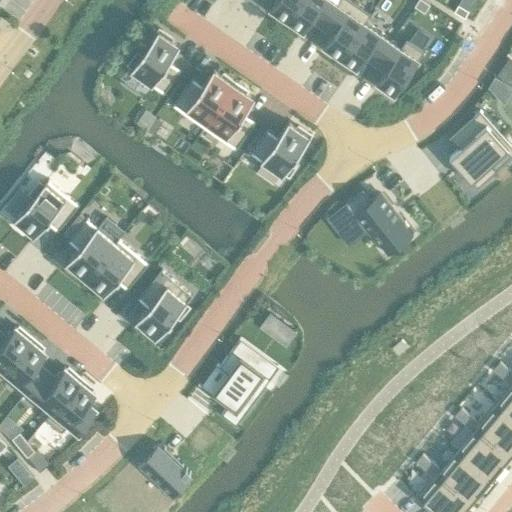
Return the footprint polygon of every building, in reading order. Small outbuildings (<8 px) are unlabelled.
[(275,0),(271,7),(275,10),(273,12),(286,21),(300,0),(275,0)] [(300,0),(286,21),(299,29),(300,27),(304,30),(312,19),(322,26),(338,2),(334,0),(300,0)] [(425,13),(430,4),(423,0),(418,0),(414,6),(425,13)] [(338,2),(322,26),(332,33),(324,44),(328,47),(326,49),(339,58),(365,21),(338,2)] [(459,4),(454,11),(464,17),(469,10),(459,4)] [(365,21),(339,58),(352,66),(354,64),(357,67),(365,56),(375,63),(391,39),(365,21)] [(137,52),(129,64),(133,67),(131,69),(132,70),(132,69),(164,91),(163,91),(164,92),(181,68),(180,68),(179,68),(169,61),(180,45),(179,44),(172,39),(173,37),(160,28),(141,54),(137,52)] [(391,39),(375,63),(385,70),(377,81),(381,84),(380,86),(394,95),(425,50),(407,38),(401,46),(391,39)] [(192,76),(173,104),(174,104),(205,125),(236,81),(224,72),(222,74),(215,69),(214,68),(203,84),(193,77),(192,76)] [(236,81),(205,125),(235,146),(235,147),(236,147),(255,120),(254,119),(254,120),(244,113),(255,97),(254,96),(246,91),(248,89),(236,81)] [(511,144),(479,108),(449,136),(458,147),(449,155),(477,186),(511,154),(511,144)] [(267,128),(250,151),(251,152),(252,152),(283,173),(282,174),(283,174),(285,172),(289,175),(298,163),(294,160),(312,134),(299,124),(297,126),(290,121),(289,120),(277,136),(268,129),(267,128)] [(34,195),(13,220),(26,230),(27,228),(34,234),(35,235),(48,220),(57,228),(57,229),(58,229),(79,204),(78,203),(49,179),(48,178),(43,183),(40,180),(30,192),(34,195)] [(364,192),(331,218),(338,228),(350,219),(353,223),(360,217),(387,252),(413,232),(382,192),(371,201),(364,192)] [(79,246),(66,261),(67,262),(75,268),(73,270),(84,279),(116,241),(115,240),(87,217),(88,217),(87,216),(69,238),(70,239),(79,246)] [(116,241),(84,279),(95,288),(97,287),(104,292),(104,293),(105,294),(117,279),(126,286),(126,287),(127,287),(149,262),(148,261),(147,261),(119,237),(120,237),(119,236),(115,240),(116,241)] [(149,305),(136,320),(137,321),(137,320),(144,326),(143,328),(155,338),(176,314),(180,317),(190,306),(186,302),(187,300),(186,300),(157,276),(157,275),(156,274),(156,275),(138,296),(139,297),(149,305)] [(257,317),(249,326),(257,333),(265,323),(257,317)] [(0,330),(0,368),(1,370),(30,335),(18,325),(16,327),(13,324),(4,334),(0,330)] [(30,335),(1,370),(26,390),(45,368),(35,360),(44,350),(41,347),(42,345),(30,335)] [(230,373),(214,395),(229,406),(223,414),(237,424),(271,377),(232,348),(220,366),(230,373)] [(501,361),(495,369),(502,375),(509,368),(501,361)] [(45,368),(26,390),(50,410),(51,411),(80,377),(68,367),(66,369),(63,366),(54,376),(45,368)] [(511,370),(509,368),(502,375),(509,381),(511,378),(511,370)] [(50,410),(44,418),(60,432),(67,424),(76,433),(95,410),(85,402),(94,392),(90,389),(92,387),(80,377),(51,411),(50,410)] [(511,385),(497,403),(511,416),(511,385)] [(511,416),(497,403),(478,427),(511,454),(511,453),(511,416)] [(463,407),(456,415),(464,421),(470,414),(463,407)] [(470,414),(464,421),(471,427),(474,423),(477,420),(470,414)] [(478,427),(459,449),(492,477),(511,454),(478,427)] [(18,432),(11,438),(18,447),(26,441),(18,432)] [(26,441),(18,447),(26,456),(34,450),(26,441)] [(140,463),(140,462),(138,464),(141,467),(141,468),(141,469),(142,467),(167,491),(166,492),(167,493),(168,492),(173,496),(174,495),(173,494),(191,475),(192,476),(193,475),(190,472),(191,471),(190,470),(189,471),(187,469),(188,468),(187,467),(186,468),(183,465),(184,464),(183,463),(182,464),(165,448),(166,447),(165,447),(164,447),(159,442),(157,444),(158,444),(140,463)] [(459,449),(439,473),(473,500),(492,477),(459,449)] [(424,453),(418,461),(425,467),(432,460),(424,453)] [(432,460),(425,467),(432,473),(436,469),(439,466),(432,460)] [(439,473),(419,496),(437,511),(462,511),(473,500),(439,473)]
